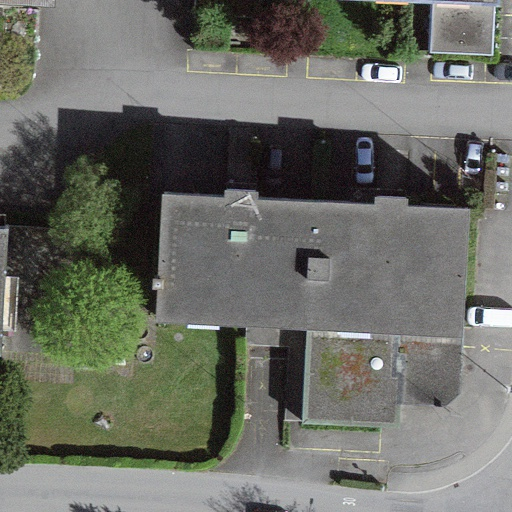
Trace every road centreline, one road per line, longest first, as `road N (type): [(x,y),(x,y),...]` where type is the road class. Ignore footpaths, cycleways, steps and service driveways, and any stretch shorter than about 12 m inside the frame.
road 1 (residential): [(0,122),(150,96),(511,108)]
road 2 (residential): [(266,511),(0,495)]
